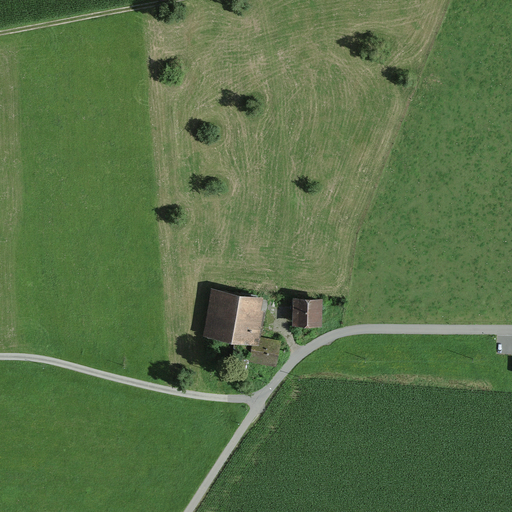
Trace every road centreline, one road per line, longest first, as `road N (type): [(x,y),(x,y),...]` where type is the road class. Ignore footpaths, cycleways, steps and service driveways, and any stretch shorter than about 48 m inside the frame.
road 1 (unclassified): [(262,402),(296,358),(351,332),(511,332)]
road 2 (unclassified): [(0,359),(262,402)]
road 3 (track): [(195,0),(0,36)]
road 4 (unclassified): [(192,511),(262,402)]
